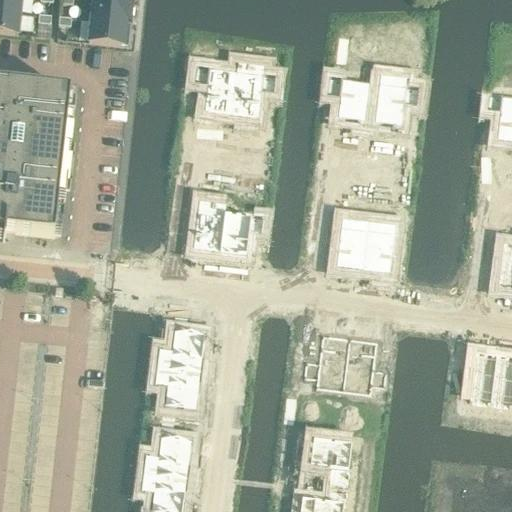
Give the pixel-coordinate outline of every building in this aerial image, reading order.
[(0,0),(0,14),(20,17),(21,0),(0,0)] [(69,0),(60,0),(60,7),(72,9),(73,0),(69,0)] [(90,25),(129,29),(132,7),(92,3),(90,25)] [(0,14),(0,36),(17,39),(20,17),(0,14)] [(38,18),(38,26),(50,27),(50,19),(38,18)] [(59,20),(58,29),(70,30),(71,22),(59,20)] [(87,46),(127,51),(129,29),(90,25),(87,46)] [(195,70),(193,86),(206,88),(203,116),(205,116),(205,117),(230,120),(237,66),(236,66),(234,76),(210,73),(210,72),(195,70)] [(237,66),(230,120),(255,123),(257,123),(260,104),(260,98),(261,95),(274,96),(276,80),(263,78),(264,70),(237,66)] [(328,80),(326,99),(339,101),(336,123),(342,123),(345,128),(354,129),(359,125),(364,126),(370,77),(342,73),(341,82),(328,80)] [(379,78),(373,127),(379,128),(382,132),(391,133),(395,130),(401,131),(403,109),(417,110),(419,92),(406,90),(407,81),(379,78)] [(0,234),(53,241),(53,236),(48,236),(50,216),(55,217),(66,118),(60,118),(62,99),(68,99),(68,95),(0,87),(0,234)] [(489,93),(486,114),(499,116),(495,144),(501,145),(511,146),(511,92),(502,91),(501,95),(489,93)] [(216,173),(215,182),(228,184),(229,175),(216,173)] [(360,188),(359,197),(371,199),(372,190),(360,188)] [(372,190),(371,199),(384,200),(385,191),(372,190)] [(198,204),(191,253),(218,257),(219,257),(225,207),(198,204)] [(225,207),(219,257),(241,260),(246,260),(248,242),(249,236),(251,236),(262,237),(264,221),(251,220),(252,211),(225,207)] [(341,222),(334,271),(361,274),(361,275),(362,275),(368,225),(341,222)] [(368,225),(362,275),(384,278),(384,277),(389,278),(395,229),(368,225)] [(511,248),(502,247),(496,291),(507,293),(511,293),(511,248)] [(174,319),(173,328),(186,330),(187,320),(174,319)] [(158,352),(155,370),(200,376),(205,338),(173,334),(170,354),(158,352)] [(306,365),(304,381),(317,383),(315,391),(343,395),(349,341),(327,338),(327,339),(322,338),(319,367),(306,365)] [(349,341),(343,395),(370,398),(371,390),(384,391),(386,375),(373,373),(377,345),(351,342),(351,341),(349,341)] [(474,357),(468,406),(490,409),(496,359),(485,358),(474,357)] [(496,359),(490,409),(511,411),(511,406),(511,361),(507,361),(496,359)] [(155,370),(153,389),(166,390),(163,410),(195,414),(200,376),(155,370)] [(453,373),(451,386),(452,386),(460,387),(462,375),(453,373)] [(162,416),(161,425),(173,427),(175,418),(162,416)] [(161,425),(160,434),(172,436),(173,427),(161,425)] [(144,458),(142,477),(186,483),(191,445),(159,440),(157,460),(144,458)] [(306,452),(305,461),(309,465),(308,471),(323,473),(330,474),(330,476),(328,487),(347,489),(349,476),(357,477),(361,449),(312,443),(311,449),(306,452)] [(142,477),(139,495),(152,497),(150,511),(182,511),(186,483),(142,477)] [(295,508),(294,511),(348,511),(349,508),(345,508),(346,495),(330,493),(328,506),(325,506),(319,505),(300,502),(299,508),(295,508)]
